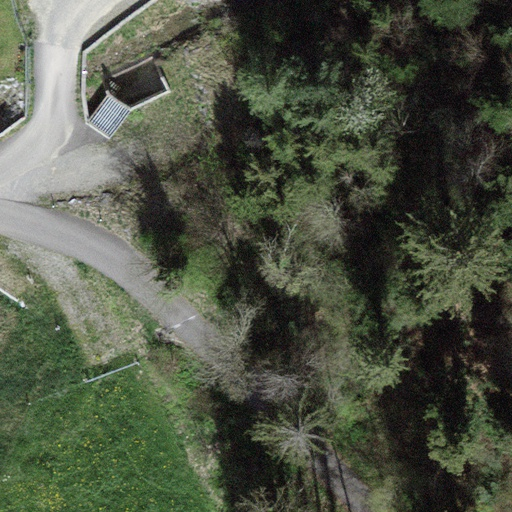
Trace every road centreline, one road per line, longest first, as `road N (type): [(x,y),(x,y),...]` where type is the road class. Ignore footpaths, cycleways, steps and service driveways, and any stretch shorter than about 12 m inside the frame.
road 1 (unclassified): [(0,234),(48,244),(149,300),(370,511)]
road 2 (residential): [(0,163),(60,125),(56,65),(105,0)]
